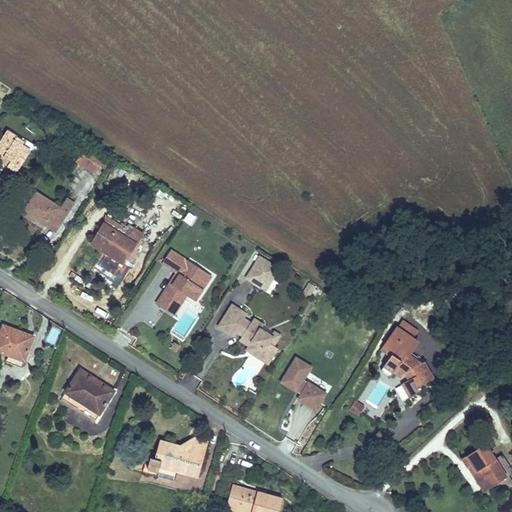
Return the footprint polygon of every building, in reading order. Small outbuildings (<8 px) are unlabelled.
[(22,142),(13,137),(1,155),(20,165),(17,169),(27,176),(39,155),(31,149),(33,145),(24,139),(22,142)] [(106,173),(113,161),(94,149),(84,165),(103,178),(106,173)] [(116,157),(113,161),(106,173),(113,177),(123,162),(116,157)] [(75,217),(44,196),(32,214),(53,228),(56,223),(67,230),(75,217)] [(188,213),(183,222),(192,226),(196,217),(188,213)] [(119,254),(136,265),(148,245),(119,226),(109,240),(122,249),(119,254)] [(105,246),(119,254),(122,249),(109,240),(105,246)] [(214,274),(180,253),(172,266),(187,275),(190,277),(183,288),(180,286),(167,307),(185,318),(197,298),(206,303),(213,291),(207,287),(214,274)] [(265,291),(280,266),(258,253),(243,278),(265,291)] [(214,274),(207,287),(213,291),(221,278),(214,274)] [(187,275),(180,286),(183,288),(190,277),(187,275)] [(258,315),(243,306),(230,328),(245,337),(248,333),(256,320),(258,315)] [(265,319),(262,324),(254,337),(253,339),(263,345),(265,343),(268,345),(263,353),(281,364),(290,348),(286,345),(281,343),(285,337),(272,330),(275,325),(265,319)] [(262,324),(256,320),(248,333),(254,337),(262,324)] [(4,325),(0,335),(0,351),(9,355),(24,361),(25,361),(32,341),(20,337),(22,332),(4,325)] [(291,335),(275,325),(272,330),(285,337),(281,343),(286,345),(291,335)] [(422,336),(406,325),(392,348),(400,353),(391,368),(400,374),(404,367),(410,371),(414,369),(420,377),(415,381),(426,394),(434,388),(431,383),(442,375),(435,366),(435,359),(430,360),(420,353),(414,349),(422,336)] [(22,332),(20,337),(32,341),(34,337),(22,332)] [(428,340),(422,336),(414,349),(420,353),(424,347),(428,340)] [(263,345),(253,339),(252,341),(262,347),(259,351),(263,353),(268,345),(265,343),(263,345)] [(173,340),(168,347),(175,351),(180,345),(173,340)] [(293,354),(279,384),(298,392),(311,362),(293,354)] [(9,355),(6,361),(22,367),(24,361),(9,355)] [(81,369),(62,398),(96,420),(115,391),(81,369)] [(305,378),(294,398),(316,410),(327,390),(305,378)] [(360,399),(354,407),(361,413),(368,405),(360,399)] [(472,454),(479,464),(485,460),(497,476),(500,475),(504,480),(508,478),(511,482),(511,461),(505,453),(495,438),(472,454)] [(144,468),(143,472),(158,476),(161,465),(176,470),(199,476),(205,454),(191,450),(173,445),(171,442),(161,439),(156,459),(151,457),(148,468),(144,468)] [(194,439),(191,450),(205,454),(208,442),(194,439)] [(485,460),(479,464),(494,487),(504,480),(500,475),(497,476),(485,460)] [(161,465),(158,476),(173,481),(176,470),(161,465)] [(233,485),(227,508),(240,511),(279,511),(283,499),(233,485)]
